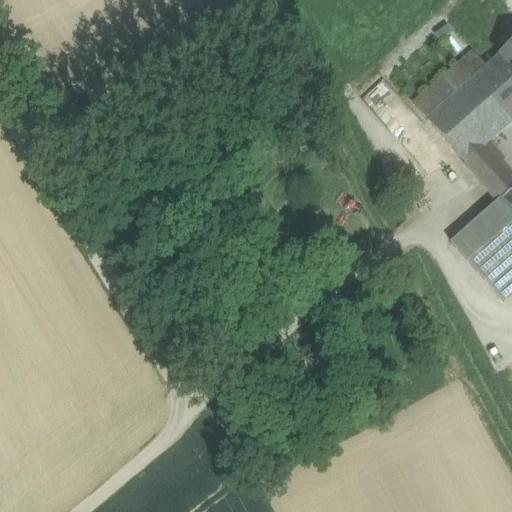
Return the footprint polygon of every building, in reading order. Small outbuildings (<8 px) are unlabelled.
[(511,32),(511,15),(510,14),(502,21),(511,32)] [(511,46),(499,57),(499,58),(511,72),(511,46)] [(474,54),(414,106),(427,122),(487,69),(474,54)] [(427,122),(498,203),(499,204),(503,201),(511,192),(511,177),(489,152),(492,149),(488,145),(511,123),(511,72),(499,58),(487,69),(427,122)] [(423,124),(384,81),(362,101),(400,145),(423,124)] [(511,192),(503,201),(511,210),(511,192)] [(498,203),(452,245),(485,283),(511,258),(511,210),(503,201),(499,204),(498,203)] [(511,258),(485,283),(503,304),(511,296),(511,258)]
